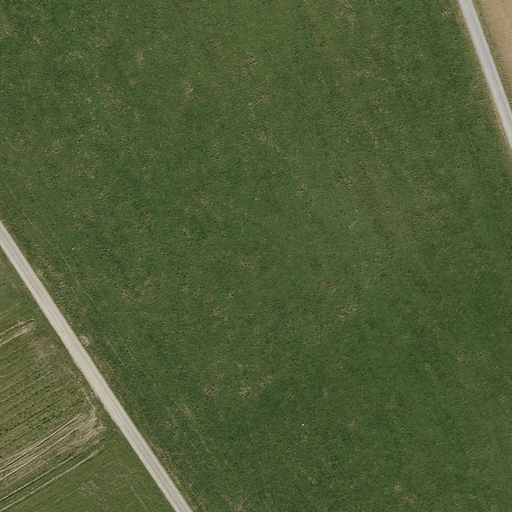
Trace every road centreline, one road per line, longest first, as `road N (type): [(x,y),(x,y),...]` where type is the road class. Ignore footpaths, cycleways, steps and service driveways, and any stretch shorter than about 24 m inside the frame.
road 1 (track): [(0,239),(176,511)]
road 2 (track): [(511,134),(462,0)]
